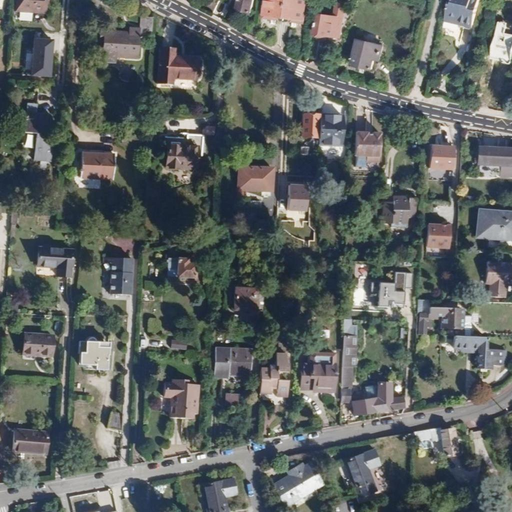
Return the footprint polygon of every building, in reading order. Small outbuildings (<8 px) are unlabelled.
[(16,0),(15,11),(47,14),(47,0),(16,0)] [(251,12),(253,0),(238,0),(237,9),(251,12)] [(287,0),(266,0),(264,18),(270,19),(278,20),(279,16),(285,17),(287,0)] [(308,0),(287,0),(285,17),(292,17),(291,22),(298,23),(305,24),(308,0)] [(450,0),(446,21),(461,25),(461,22),(474,25),(479,0),(450,0)] [(341,37),(347,3),(338,1),(335,16),(319,13),(316,33),(328,35),(341,37)] [(140,17),(139,36),(152,37),(153,18),(140,17)] [(251,21),(248,34),(256,38),(258,24),(251,21)] [(511,66),(511,65),(511,34),(507,33),(509,23),(499,21),(492,58),(497,59),(504,60),(503,65),(511,66)] [(104,28),(103,63),(114,64),(114,57),(137,58),(139,30),(129,29),(129,33),(120,33),(110,32),(110,29),(104,28)] [(96,29),(88,29),(87,43),(95,43),(96,29)] [(359,39),(353,64),(364,67),(373,69),(376,59),(381,60),(385,45),(359,39)] [(51,40),(31,40),(29,77),(49,78),(51,40)] [(176,51),(159,50),(157,85),(173,85),(173,79),(197,80),(198,58),(182,57),(175,57),(176,51)] [(290,95),(291,81),(282,77),(282,94),(290,95)] [(36,133),(33,161),(51,162),(52,140),(44,139),(46,115),(41,114),(35,114),(37,92),(27,91),(26,113),(14,112),(12,134),(23,135),(23,132),(36,133)] [(359,108),(350,105),(349,119),(358,120),(359,108)] [(302,115),(301,137),(319,138),(320,115),(309,115),(302,115)] [(329,116),(320,115),(319,138),(319,144),(340,145),(341,116),(329,116)] [(365,158),(365,163),(378,164),(379,133),(352,132),(352,157),(365,158)] [(166,168),(196,169),(197,147),(189,147),(179,146),(179,143),(171,142),(170,145),(167,145),(166,168)] [(452,172),(453,146),(428,145),(427,171),(452,172)] [(340,159),(341,148),(319,147),(319,158),(340,159)] [(511,149),(478,148),(477,177),(490,179),(491,175),(499,175),(499,176),(511,177),(511,149)] [(95,154),(81,153),(79,178),(112,180),(113,155),(95,154)] [(238,190),(272,191),(273,168),(254,168),(239,167),(238,190)] [(366,187),(360,187),(360,196),(372,197),(372,188),(366,187)] [(392,226),(407,226),(408,218),(408,202),(416,202),(416,199),(408,199),(408,198),(400,197),(392,197),(392,203),(382,203),(382,223),(392,223),(392,226)] [(473,197),(459,197),(459,204),(473,205),(473,197)] [(416,218),(416,202),(408,202),(408,218),(416,218)] [(511,213),(478,210),(476,237),(511,240),(511,228),(509,228),(511,213)] [(425,224),(424,249),(449,249),(449,225),(425,224)] [(345,232),(345,248),(356,249),(355,255),(358,255),(358,261),(369,261),(371,233),(345,232)] [(72,250),(38,248),(37,266),(57,268),(57,277),(70,278),(72,250)] [(123,295),(130,295),(132,259),(111,258),(111,263),(110,294),(123,295)] [(194,278),(195,264),(187,264),(187,260),(167,258),(166,277),(176,277),(194,278)] [(502,263),(486,262),(485,284),(489,284),(488,297),(504,298),(505,282),(500,281),(501,271),(502,263)] [(355,275),(365,276),(366,269),(356,268),(355,275)] [(411,288),(411,273),(392,273),(392,284),(376,283),(375,307),(402,308),(403,288),(411,288)] [(234,312),(234,310),(247,310),(262,311),(264,288),(256,287),(256,290),(235,289),(226,288),(224,312),(234,312)] [(8,301),(7,311),(17,312),(17,302),(8,301)] [(444,308),(429,308),(429,316),(440,317),(440,329),(454,329),(454,336),(470,337),(470,316),(467,316),(460,315),(460,308),(449,308),(449,310),(444,310),(444,308)] [(419,314),(418,335),(426,335),(426,327),(427,322),(427,314),(421,314),(419,314)] [(317,330),(317,338),(327,339),(328,331),(317,330)] [(53,336),(24,334),(22,355),(36,356),(51,357),(53,336)] [(454,336),(453,336),(453,348),(478,349),(477,370),(487,370),(491,370),(491,366),(502,365),(504,363),(504,350),(484,349),(484,338),(470,337),(454,336)] [(342,337),(340,402),(348,402),(349,387),(351,388),(352,367),(355,367),(356,337),(350,337),(342,337)] [(170,338),(170,349),(186,350),(186,339),(170,338)] [(108,343),(85,342),(84,353),(80,353),(79,365),(94,366),(94,370),(101,371),(107,371),(108,343)] [(213,376),(228,376),(228,375),(236,375),(250,376),(251,350),(215,349),(213,376)] [(281,397),(287,397),(287,381),(280,381),(280,372),(288,372),(288,364),(285,364),(286,354),(275,354),(275,365),(269,365),(269,369),(260,368),(259,394),(271,394),(271,389),(275,390),(276,397),(281,397)] [(333,391),(334,365),(301,364),(300,389),(321,390),(333,391)] [(184,419),(185,414),(192,415),(196,414),(198,385),(187,384),(187,381),(172,379),(172,384),(164,383),(163,397),(171,397),(174,398),(173,409),(170,409),(169,418),(179,418),(184,419)] [(352,402),(354,416),(369,414),(403,408),(401,397),(390,399),(390,383),(378,383),(378,385),(378,398),(367,400),(352,402)] [(365,392),(367,400),(378,398),(378,385),(377,385),(372,386),(370,386),(368,387),(367,389),(366,391),(365,392)] [(240,396),(225,394),(224,403),(228,403),(228,405),(239,406),(240,396)] [(122,431),(123,415),(110,411),(107,428),(122,431)] [(452,428),(440,430),(439,428),(413,432),(414,439),(432,436),(433,442),(442,441),(444,457),(457,455),(452,428)] [(48,433),(14,430),(12,451),(30,453),(46,454),(48,433)] [(357,498),(376,491),(368,469),(379,465),(374,449),(343,460),(351,482),(357,498)] [(323,484),(312,465),(305,469),(303,466),(302,463),(287,472),(289,475),(291,478),(274,488),(283,504),(293,498),(294,501),(310,492),(323,484)] [(272,485),(274,488),(291,478),(289,475),(272,485)] [(206,511),(227,511),(225,497),(236,495),(234,485),(233,478),(201,484),(206,511)] [(285,507),(294,501),(293,498),(283,504),(285,507)]
